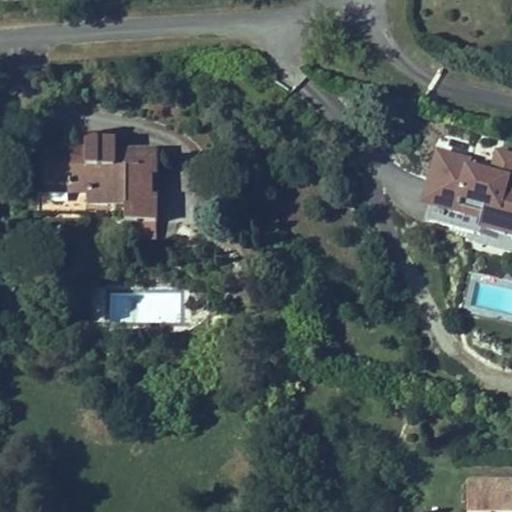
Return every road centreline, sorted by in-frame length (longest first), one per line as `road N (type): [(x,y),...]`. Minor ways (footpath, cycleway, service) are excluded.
road 1 (residential): [(330,0),(270,15),(0,32)]
road 2 (residential): [(380,0),(394,49),(467,94),(511,103)]
